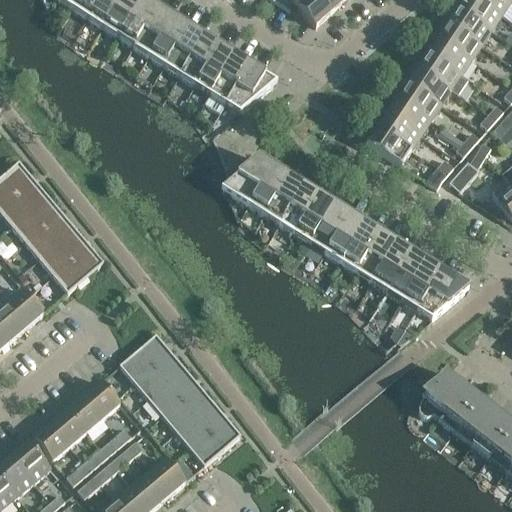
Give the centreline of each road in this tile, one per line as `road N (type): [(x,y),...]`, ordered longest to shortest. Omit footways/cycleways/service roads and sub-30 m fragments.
road 1 (residential): [(210,0),(320,70),(405,0)]
road 2 (residential): [(354,175),(511,273)]
road 3 (residential): [(0,415),(101,330)]
